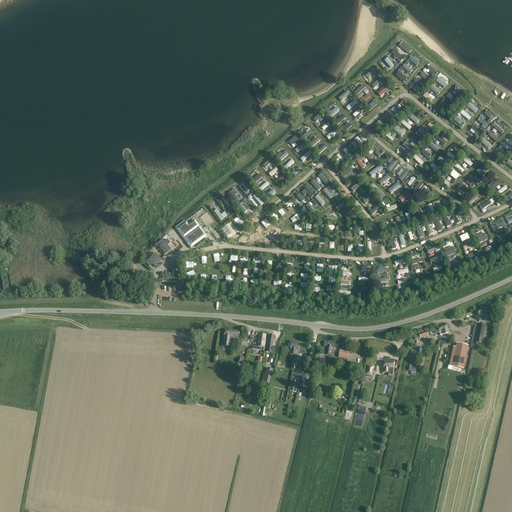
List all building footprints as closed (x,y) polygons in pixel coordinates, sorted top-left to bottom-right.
[(398,48),(407,56),(413,50),(404,42),(398,48)] [(395,50),(392,52),(395,56),(394,57),(395,59),(397,58),(400,62),(403,60),(395,50)] [(413,57),(410,60),(417,66),(420,63),(413,57)] [(430,65),(427,69),(430,71),(429,73),(432,75),(433,74),(436,76),(438,72),(430,65)] [(374,69),(366,76),(369,79),(372,77),(373,78),(376,76),(375,74),(377,73),(374,69)] [(399,72),(396,75),(404,82),(407,79),(402,74),(403,73),(399,70),(398,71),(399,72)] [(423,73),(420,76),(426,80),(425,82),(427,84),(428,82),(431,79),(423,73)] [(381,78),(372,85),(374,88),(380,83),(382,85),(384,83),(383,81),(381,78)] [(444,88),(447,84),(439,78),(436,82),(444,88)] [(416,80),(414,83),(417,85),(416,86),(419,89),(420,88),(423,90),(425,87),(416,80)] [(358,95),(367,87),(364,84),(355,92),(358,95)] [(387,85),(378,93),(381,97),(390,89),(387,85)] [(456,88),(455,90),(460,94),(458,96),(461,98),(465,93),(459,88),(459,87),(457,85),(455,88),(456,88)] [(349,90),(340,97),(343,101),(352,94),(349,90)] [(425,93),(423,96),(431,103),(434,100),(428,95),(429,95),(427,93),(426,94),(425,93)] [(362,97),(360,99),(364,103),(372,97),(369,94),(364,98),(364,97),(363,98),(362,97)] [(449,94),(447,96),(452,101),(451,102),(453,105),(455,103),(455,104),(458,101),(449,94)] [(355,100),(346,107),(349,110),(358,103),(355,100)] [(403,101),(400,104),(405,108),(404,109),(406,111),(407,110),(410,107),(403,101)] [(442,101),(440,104),(442,105),(441,107),(444,109),(445,108),(447,110),(450,107),(442,101)] [(475,114),(479,110),(471,102),(467,105),(475,114)] [(330,112),(333,116),(341,110),(338,106),(330,112)] [(395,108),(392,112),(398,117),(401,114),(395,108)] [(464,109),(460,113),(468,121),(472,117),(464,109)] [(486,111),(484,114),(490,118),(487,122),(489,124),(492,120),(492,121),(495,118),(486,111)] [(322,113),(313,120),(316,123),(319,120),(321,121),(324,119),(322,117),(324,115),(322,113)] [(388,113),(385,117),(391,123),(394,119),(388,113)] [(454,119),(462,127),(465,124),(457,116),(454,119)] [(479,118),(477,121),(483,125),(481,127),(484,129),(487,125),(479,118)] [(324,131),(332,124),(330,121),(321,128),(324,131)] [(379,121),(377,124),(380,126),(379,127),(382,129),(382,128),(384,130),(386,127),(379,121)] [(410,130),(413,126),(404,121),(402,125),(410,130)] [(435,131),(437,129),(430,122),(428,125),(435,131)] [(344,126),(341,129),(344,133),(352,126),(350,123),(344,127),(344,126)] [(502,135),(505,131),(497,123),(493,127),(502,135)] [(401,135),(403,133),(396,126),(394,129),(401,135)] [(473,126),(471,129),(475,132),(473,134),(475,136),(477,137),(481,132),(473,126)] [(305,140),(314,132),(310,128),(301,135),(305,140)] [(425,137),(428,133),(421,128),(418,131),(425,137)] [(326,137),(329,140),(338,132),(335,129),(326,137)] [(495,142),(499,139),(492,132),(488,135),(495,142)] [(363,134),(359,136),(366,146),(369,143),(363,134)] [(412,137),(419,145),(422,142),(415,135),(412,137)] [(296,136),(288,142),(291,145),(296,141),(297,142),(299,140),(298,139),(296,136)] [(313,147),(322,140),(319,136),(310,143),(313,147)] [(443,145),(446,142),(439,136),(436,139),(443,145)] [(486,140),(483,144),(489,149),(492,146),(486,140)] [(354,142),(352,144),(355,148),(353,149),(355,151),(357,150),(358,152),(361,150),(354,142)] [(405,142),(403,145),(411,153),(414,149),(405,142)] [(433,143),(430,146),(435,151),(438,148),(433,143)] [(303,144),(295,151),(297,153),(301,150),(302,151),(304,149),(303,148),(304,147),(303,144)] [(457,146),(454,149),(459,153),(458,154),(461,156),(464,152),(457,146)] [(501,146),(498,149),(505,155),(508,153),(501,146)] [(349,156),(351,159),(354,157),(348,150),(343,154),(346,158),(349,156)] [(279,157),(277,159),(280,162),(288,154),(285,151),(282,155),(280,153),(277,156),(279,157)] [(304,161),(312,154),(310,151),(301,158),(304,161)] [(336,156),(343,165),(346,163),(339,154),(336,156)] [(367,157),(371,163),(375,160),(371,154),(367,157)] [(441,163),(445,166),(448,163),(440,156),(436,161),(440,164),(441,163)] [(467,157),(463,161),(471,167),(473,164),(468,160),(469,159),(467,157)] [(271,158),(263,165),(265,168),(270,164),(272,165),(274,163),(273,161),(271,158)] [(287,169),(295,162),(293,159),(285,167),(287,169)] [(360,159),(356,161),(362,169),(365,167),(360,159)] [(395,159),(387,169),(391,172),(399,162),(395,159)] [(438,174),(442,170),(433,163),(430,166),(438,174)] [(484,166),(481,169),(489,176),(492,173),(484,166)] [(293,172),(291,174),(293,177),(302,170),(299,167),(295,170),(294,168),(291,171),(293,172)] [(350,167),(341,176),(346,181),(354,174),(351,172),(353,170),(350,167)] [(379,167),(369,174),(372,177),(377,173),(378,175),(381,173),(379,171),(381,170),(379,167)] [(276,168),(268,174),(271,177),(275,173),(277,175),(279,172),(278,171),(276,168)] [(407,169),(400,176),(402,179),(410,172),(407,169)] [(453,171),(450,175),(456,180),(460,176),(453,171)] [(261,173),(253,180),(257,184),(264,177),(261,173)] [(276,181),(279,184),(288,177),(284,173),(276,181)] [(320,174),(315,177),(319,183),(324,180),(320,174)] [(389,175),(379,182),(381,185),(391,178),(389,175)] [(408,180),(406,183),(408,184),(407,184),(410,186),(415,179),(413,177),(410,181),(408,180)] [(492,182),(487,186),(490,190),(492,189),(501,182),(498,179),(493,183),(492,182)] [(246,189),(248,192),(252,189),(247,180),(244,181),(248,188),(246,189)] [(468,180),(465,182),(470,186),(469,187),(471,189),(474,185),(468,180)] [(268,181),(259,189),(261,192),(270,184),(268,181)] [(312,190),(316,186),(311,181),(308,185),(312,190)] [(416,193),(425,184),(422,181),(413,190),(416,193)] [(360,182),(351,189),(353,192),(359,187),(363,193),(367,190),(360,182)] [(398,183),(388,190),(391,194),(401,186),(398,183)] [(466,196),(470,192),(461,185),(457,189),(466,196)] [(506,185),(498,192),(500,195),(509,188),(506,185)] [(231,191),(227,194),(234,202),(237,199),(235,196),(238,193),(234,189),(231,192),(231,191)] [(267,199),(277,192),(275,189),(265,195),(267,199)] [(379,189),(374,192),(380,201),(382,199),(379,195),(382,193),(379,189)] [(407,190),(399,198),(403,202),(411,193),(407,190)] [(255,191),(249,196),(252,200),(258,195),(255,191)] [(505,196),(503,198),(507,202),(511,197),(511,191),(506,197),(505,196)] [(227,207),(231,205),(227,195),(223,197),(227,207)] [(256,206),(263,202),(260,198),(253,203),(256,206)] [(431,203),(427,205),(432,216),(436,214),(431,203)] [(379,210),(382,213),(385,211),(380,204),(370,212),(372,215),(379,210)] [(217,209),(214,212),(221,222),(224,219),(227,216),(224,213),(221,215),(217,209)] [(458,224),(463,221),(457,211),(452,214),(458,224)] [(433,222),(438,232),(444,229),(439,219),(433,222)] [(502,220),(494,223),(497,229),(501,228),(502,230),(505,228),(502,220)] [(207,236),(204,232),(196,222),(190,226),(186,222),(176,229),(184,239),(185,238),(187,241),(186,242),(188,245),(191,243),(194,246),(207,236)] [(227,237),(237,230),(231,222),(222,229),(227,237)] [(385,222),(382,223),(386,234),(391,232),(390,228),(388,229),(385,222)] [(426,231),(423,232),(421,226),(416,228),(420,238),(428,235),(426,231)] [(171,231),(166,235),(172,242),(177,238),(171,231)] [(467,234),(459,237),(461,242),(469,239),(467,234)] [(484,234),(476,237),(479,244),(486,240),(484,234)] [(159,247),(162,250),(165,254),(171,250),(167,246),(170,243),(167,240),(159,247)] [(439,247),(427,251),(428,255),(440,251),(439,247)] [(454,247),(445,250),(447,257),(456,254),(454,247)] [(155,253),(145,264),(149,267),(152,264),(155,267),(162,260),(159,257),(155,253)] [(452,262),(448,264),(451,272),(463,267),(462,263),(453,266),(452,262)] [(488,312),(485,305),(476,310),(479,316),(488,312)] [(448,330),(447,328),(445,324),(437,327),(439,331),(440,336),(449,333),(447,330),(448,330)] [(477,331),(476,343),(482,344),(483,338),(485,325),(479,324),(477,331)] [(236,336),(239,336),(240,331),(225,329),(224,335),(225,335),(224,339),(224,344),(230,344),(230,340),(231,336),(236,337),(236,336)] [(262,351),(262,348),(265,349),(266,340),(265,340),(266,335),(260,334),(258,344),(253,343),(252,349),(262,351)] [(273,347),(274,341),(274,336),(269,335),(267,353),(275,354),(276,347),(273,347)] [(325,341),(323,350),(322,354),(329,356),(330,351),(334,352),(335,348),(334,348),(335,343),(325,341)] [(288,347),(287,349),(291,349),(291,350),(290,355),(294,355),(298,356),(298,355),(298,351),(299,344),(291,343),(291,344),(288,343),(288,347)] [(467,347),(457,345),(453,365),(463,367),(467,347)] [(349,359),(350,351),(339,349),(338,358),(349,359)] [(384,361),(383,368),(383,373),(391,373),(391,370),(394,370),(395,362),(384,361)] [(410,365),(409,371),(411,371),(410,375),(415,376),(417,368),(412,367),(412,366),(410,365)] [(272,369),(267,368),(264,383),(269,384),(272,369)] [(292,379),(290,390),(296,392),(298,382),(295,381),(296,379),(292,379)]
